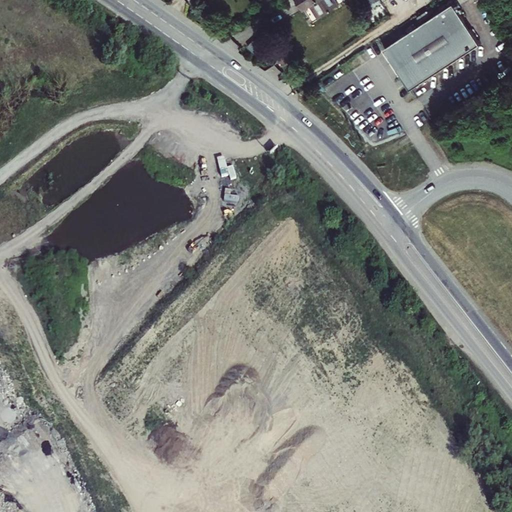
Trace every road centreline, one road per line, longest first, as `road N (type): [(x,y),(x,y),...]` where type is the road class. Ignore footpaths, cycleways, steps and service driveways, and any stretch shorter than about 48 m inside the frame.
road 1 (unknown): [(293,135),(256,150),(156,122),(101,175),(0,242)]
road 2 (tertiary): [(397,218),(319,132),(214,49)]
road 3 (tertiary): [(201,64),(293,135),(381,231)]
road 4 (unknown): [(0,171),(72,123),(145,103),(201,64)]
road 5 (tertiary): [(381,231),(511,394)]
road 6 (tertiary): [(511,365),(397,218)]
road 7 (residential): [(373,67),(446,183)]
